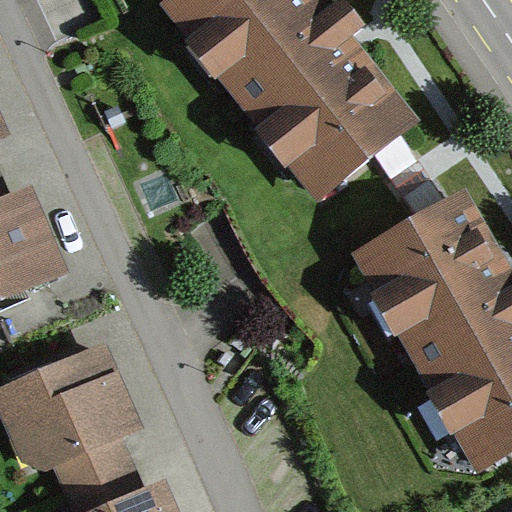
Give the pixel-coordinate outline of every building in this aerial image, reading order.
[(299,0),(191,0),(162,23),(315,216),(411,141),(299,0)] [(0,195),(0,304),(62,277),(30,206),(9,215),(0,195)] [(511,289),(470,212),(366,268),(482,479),(511,462),(511,289)] [(65,499),(128,472),(117,447),(140,437),(106,357),(0,401),(0,402),(34,482),(54,473),(65,499)] [(128,472),(65,499),(70,511),(164,511),(159,499),(142,506),(128,472)]
